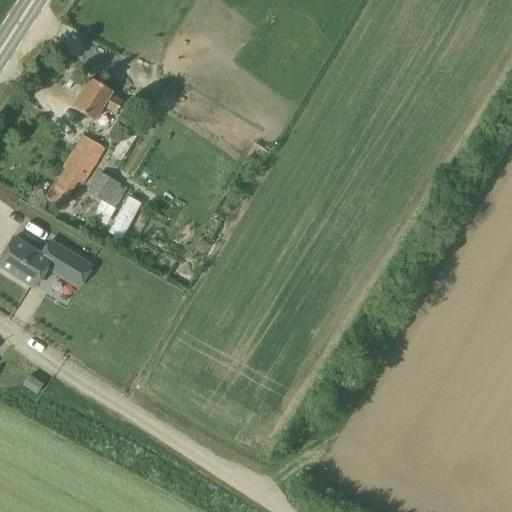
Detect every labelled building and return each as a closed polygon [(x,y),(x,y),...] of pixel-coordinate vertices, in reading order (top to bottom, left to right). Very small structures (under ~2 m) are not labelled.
[(114,114),(122,102),(110,93),(111,92),(89,78),(71,107),(93,120),(102,107),(114,114)] [(82,185),(104,149),(81,135),(43,199),(61,210),(78,183),(82,185)] [(98,173),(85,194),(101,203),(113,182),(98,173)] [(119,242),(140,205),(127,198),(107,235),(119,242)] [(11,239),(0,256),(0,265),(33,287),(45,267),(62,278),(77,287),(90,267),(76,258),(49,242),(40,257),(22,246),(14,241),(11,239)] [(36,396),(43,384),(28,375),(21,386),(36,396)]
